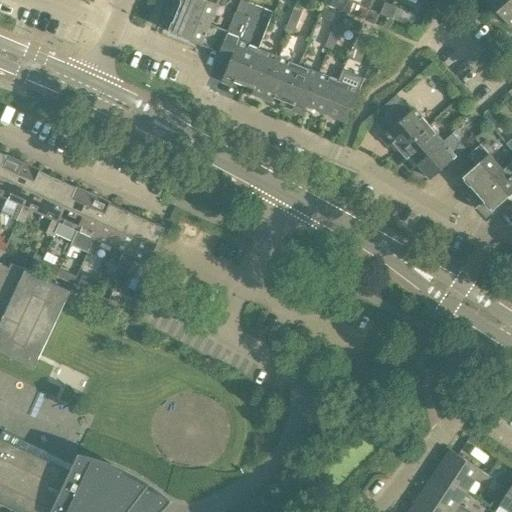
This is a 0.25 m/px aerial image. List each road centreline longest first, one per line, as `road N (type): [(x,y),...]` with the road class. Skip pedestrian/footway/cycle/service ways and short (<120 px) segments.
road 1 (tertiary): [(511,332),(290,196),(85,90)]
road 2 (residential): [(488,238),(346,158),(203,98),(190,66),(109,35)]
road 3 (residential): [(0,135),(154,206)]
road 4 (residential): [(381,511),(463,417)]
